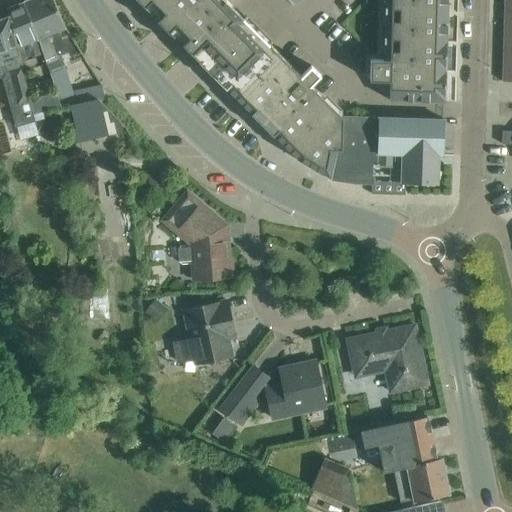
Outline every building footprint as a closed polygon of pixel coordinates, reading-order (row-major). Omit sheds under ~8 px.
[(26,0),(24,1),(43,54),(51,74),(63,106),(70,105),(98,100),(104,98),(101,86),(74,91),(65,68),(60,56),(55,58),(47,38),(65,29),(53,0),(26,0)] [(270,44),(226,0),(138,0),(152,14),(174,37),(175,36),(190,51),(200,61),(199,61),(226,88),(270,44)] [(448,0),(391,0),(390,60),(370,59),(369,80),(390,81),(389,100),(445,102),(445,99),(446,99),(447,41),(448,0)] [(17,53),(21,62),(29,59),(24,44),(31,41),(37,57),(43,54),(24,1),(6,8),(7,15),(14,48),(16,53),(17,53)] [(0,65),(3,64),(6,72),(9,71),(18,103),(11,105),(18,127),(34,122),(21,68),(22,67),(21,62),(17,53),(16,53),(14,48),(7,15),(0,17),(0,65)] [(270,44),(226,88),(227,88),(252,112),(251,113),(273,135),(274,135),(299,160),(299,159),(331,177),(337,150),(343,150),(344,117),(311,85),(321,75),(311,65),(302,75),(270,44)] [(511,52),(504,52),(503,82),(511,81),(511,52)] [(98,100),(70,105),(75,129),(71,130),(75,142),(123,132),(121,123),(98,100)] [(405,195),(405,183),(438,184),(438,156),(443,156),(444,119),(379,117),(379,118),(375,118),(375,117),(344,116),(344,117),(343,150),(337,150),(331,177),(354,182),(372,182),(371,194),(405,195)] [(511,131),(503,131),(502,144),(511,144),(511,131)] [(194,263),(195,281),(230,278),(230,275),(234,272),(233,259),(228,258),(226,226),(200,204),(188,194),(165,220),(178,231),(192,243),(192,245),(182,246),(179,248),(180,261),(183,264),(194,263)] [(226,326),(233,324),(228,301),(184,310),(191,339),(175,342),(180,362),(195,359),(196,364),(233,356),(226,326)] [(348,340),(355,371),(385,364),(391,392),(428,384),(415,325),(348,340)] [(266,389),(272,418),(326,406),(317,361),(280,369),(283,385),(266,389)] [(255,395),(269,377),(255,366),(222,410),(241,424),(261,399),(255,395)] [(441,458),(437,459),(428,416),(361,430),(365,447),(378,444),(384,473),(396,470),(402,501),(414,499),(415,501),(449,493),(441,458)] [(322,466),(313,489),(358,508),(353,480),(322,466)] [(358,508),(313,489),(307,507),(320,511),(350,511),(353,507),(358,510),(358,508)] [(443,511),(441,501),(391,511),(443,511)]
